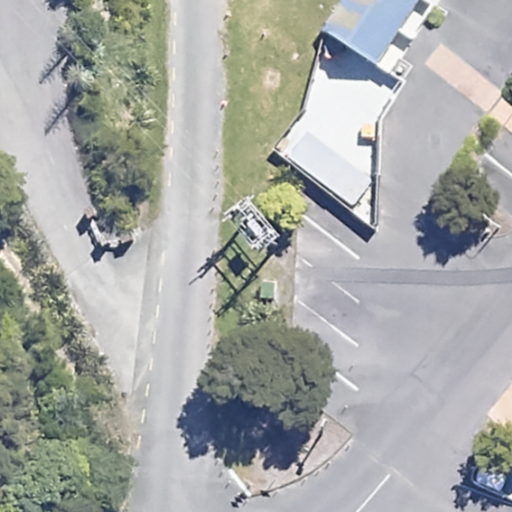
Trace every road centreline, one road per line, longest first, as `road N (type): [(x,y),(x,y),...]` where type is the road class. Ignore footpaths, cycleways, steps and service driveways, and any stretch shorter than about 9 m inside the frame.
road 1 (residential): [(186,0),(173,370),(152,511)]
road 2 (unclassified): [(352,511),(511,307)]
